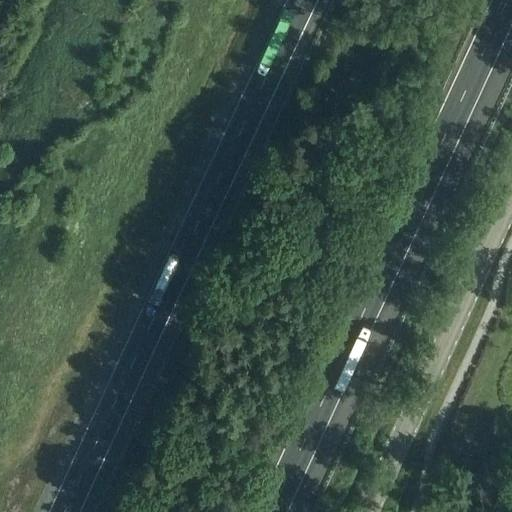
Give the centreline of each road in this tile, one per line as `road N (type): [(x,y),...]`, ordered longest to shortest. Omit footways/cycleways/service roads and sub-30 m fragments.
road 1 (motorway): [(303,0),(64,511)]
road 2 (motorway): [(271,511),(507,0)]
road 3 (secondary): [(366,511),(511,198)]
